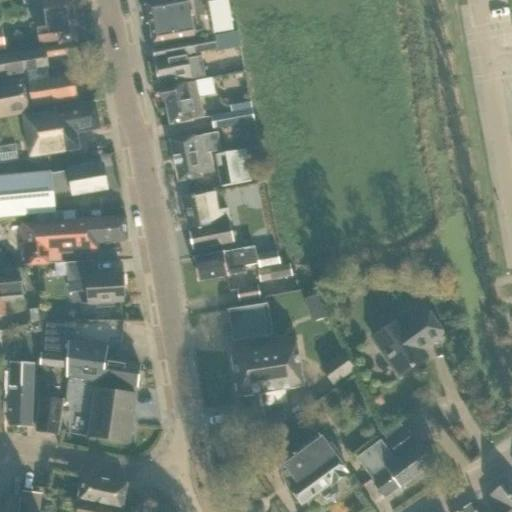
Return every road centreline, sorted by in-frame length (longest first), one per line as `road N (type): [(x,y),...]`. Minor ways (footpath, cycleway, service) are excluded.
road 1 (tertiary): [(170,474),(187,398),(109,0)]
road 2 (residential): [(511,205),(476,0)]
road 3 (unclassified): [(170,474),(136,475),(0,447)]
